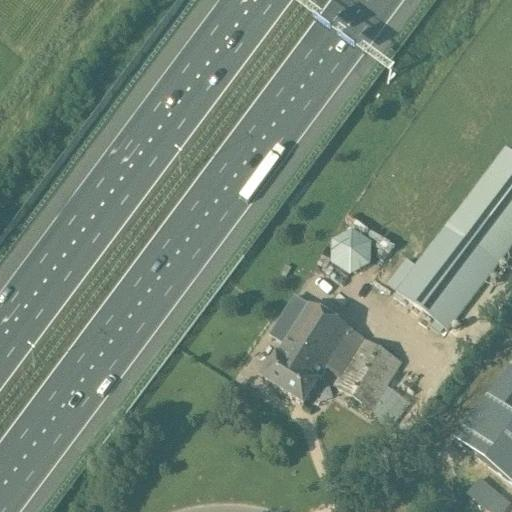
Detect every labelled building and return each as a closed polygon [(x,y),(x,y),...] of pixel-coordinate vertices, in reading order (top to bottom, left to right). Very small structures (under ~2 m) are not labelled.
[(511,151),(508,148),(399,289),(397,292),(448,331),(511,247),(511,151)] [(330,273),(370,271),(368,235),(328,237),(330,273)] [(262,382),(303,407),(350,332),(309,307),(262,382)] [(334,388),(373,413),(403,365),(362,339),(334,388)] [(511,370),(466,431),(511,466),(511,370)] [(502,498),(490,511),(506,511),(511,506),(502,498)]
